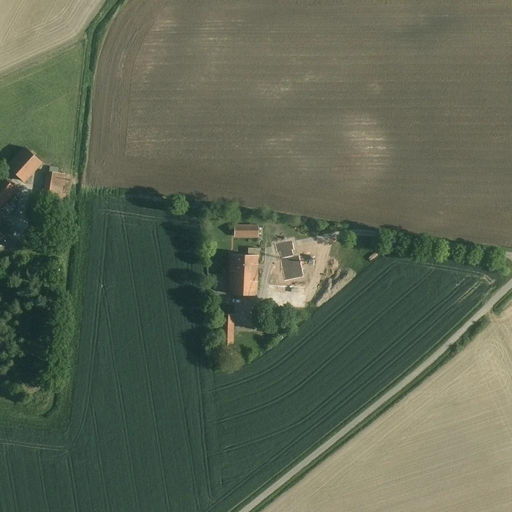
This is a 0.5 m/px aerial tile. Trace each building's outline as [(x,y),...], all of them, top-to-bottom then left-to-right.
[(25,148),(8,166),(24,182),(41,163),(25,148)] [(64,175),(45,171),(39,205),(58,208),(64,175)] [(17,190),(3,177),(0,180),(0,208),(17,190)] [(0,239),(10,229),(0,220),(0,219),(2,218),(0,216),(0,239)] [(258,220),(243,219),(243,226),(235,226),(234,236),(257,237),(258,220)] [(247,249),(247,255),(257,256),(257,257),(259,257),(260,249),(247,249)] [(256,296),(257,257),(257,256),(247,255),(230,255),(229,295),(256,296)] [(305,287),(269,286),(268,307),(304,309),(305,287)] [(232,315),(218,315),(217,354),(231,355),(232,315)]
